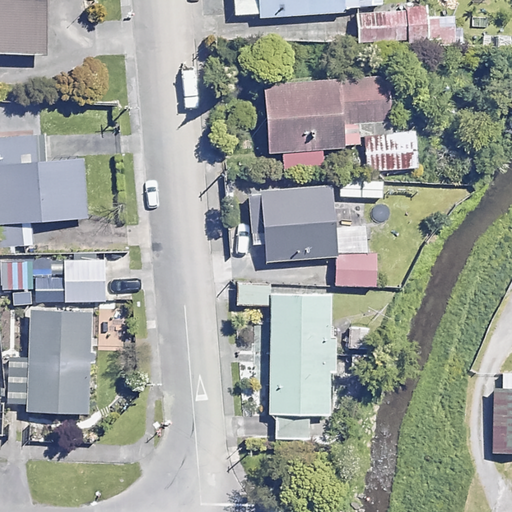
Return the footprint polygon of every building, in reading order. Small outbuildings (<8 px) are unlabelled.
[(65,0),(0,0),(0,57),(63,60),(65,0)] [(358,13),(357,7),(385,6),(384,0),(233,0),(235,20),(358,13)] [(423,12),(358,11),(357,45),(456,47),(456,18),(423,18),(423,12)] [(391,121),(388,81),(266,87),(269,156),(345,152),(345,149),(365,148),(366,173),(417,171),(415,135),(391,136),(391,121)] [(0,138),(0,253),(24,254),(23,224),(84,223),(83,166),(39,166),(39,138),(0,138)] [(337,259),(333,191),(263,196),(267,263),(337,259)] [(376,288),(375,257),(340,258),(341,289),(376,288)] [(112,274),(104,275),(104,259),(57,260),(58,304),(105,303),(104,286),(113,286),(112,274)] [(268,287),(236,286),(236,308),(267,309),(268,287)] [(330,300),(271,299),(269,417),(328,419),(329,376),(335,376),(335,341),(329,341),(330,300)] [(93,319),(33,316),(30,373),(10,372),(8,412),(88,416),(93,319)] [(367,328),(347,328),(346,351),(366,352),(367,328)] [(511,395),(497,395),(496,456),(511,456),(511,395)]
